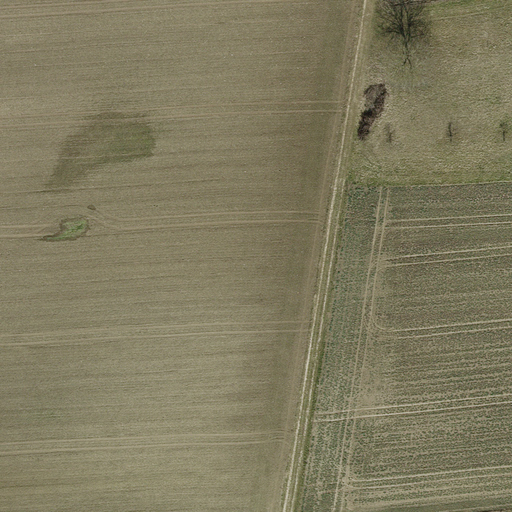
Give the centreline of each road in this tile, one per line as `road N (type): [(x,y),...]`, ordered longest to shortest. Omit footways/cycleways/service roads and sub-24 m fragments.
road 1 (track): [(370,0),(289,511)]
road 2 (track): [(493,0),(367,18)]
